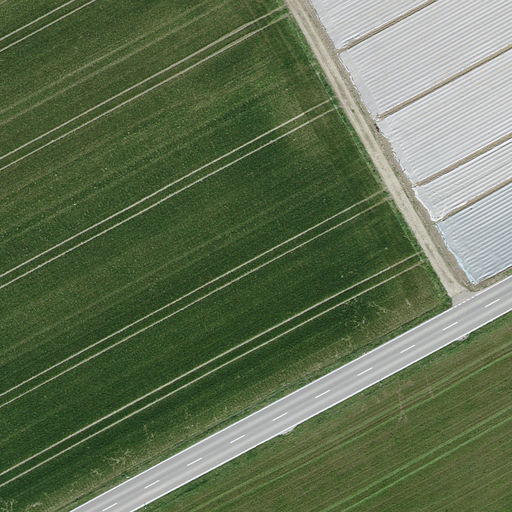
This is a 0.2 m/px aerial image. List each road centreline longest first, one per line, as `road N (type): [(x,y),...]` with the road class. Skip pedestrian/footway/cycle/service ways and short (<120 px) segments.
road 1 (secondary): [(511,291),(100,511)]
road 2 (track): [(473,313),(290,0)]
